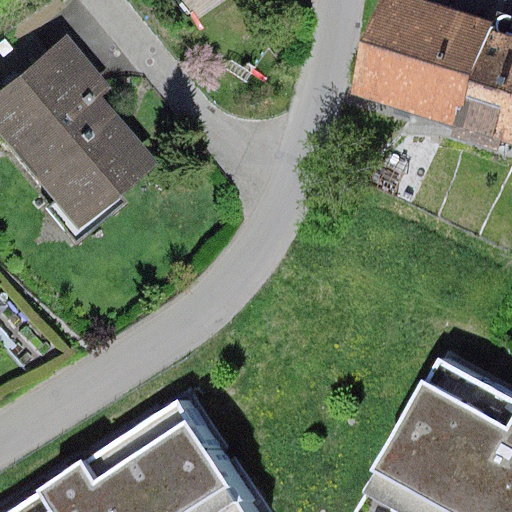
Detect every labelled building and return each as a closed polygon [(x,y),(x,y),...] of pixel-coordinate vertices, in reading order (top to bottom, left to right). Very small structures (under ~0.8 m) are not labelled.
[(462,128),(495,23),(419,0),(383,0),(354,94),(462,128)] [(511,15),(500,11),(495,23),(462,128),(511,143),(511,15)] [(66,37),(0,90),(0,136),(53,201),(44,208),(76,247),(128,204),(119,193),(155,164),(98,95),(107,88),(66,37)] [(0,316),(8,308),(0,300),(0,316)] [(511,511),(511,399),(443,363),(365,511),(511,511)] [(273,511),(204,404),(35,511),(273,511)]
